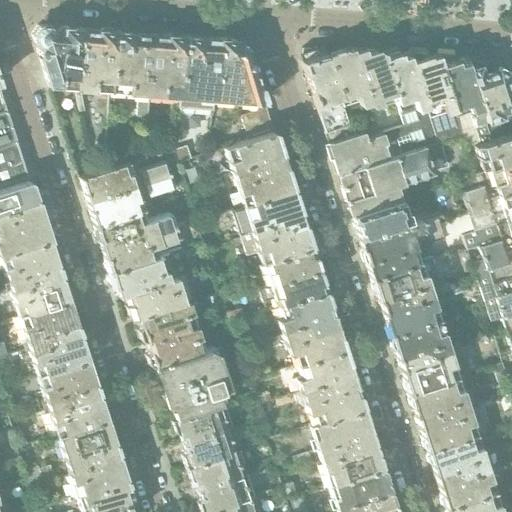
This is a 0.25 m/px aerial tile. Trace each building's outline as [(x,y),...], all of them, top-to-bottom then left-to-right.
[(58,88),(72,89),(76,29),(62,28),(59,30),(51,30),(52,27),(36,26),(30,35),(35,46),(38,46),(36,49),(35,52),(37,55),(40,57),(38,59),(46,87),(58,88)] [(78,89),(107,91),(112,31),(76,29),(72,89),(77,112),(82,111),(79,91),(78,89)] [(140,117),(146,34),(112,31),(107,91),(136,93),(136,95),(134,116),(140,117)] [(177,97),(182,36),(146,34),(140,117),(145,117),(147,96),(147,94),(177,97)] [(210,99),(214,39),(182,36),(177,97),(181,97),(180,108),(208,110),(210,99)] [(222,150),(272,135),(252,72),(247,71),(249,68),(249,65),(249,64),(247,61),(243,60),(246,54),(244,48),(233,48),(233,43),(231,40),(214,39),(210,99),(247,102),(249,112),(239,116),(242,124),(247,139),(221,147),(222,150)] [(340,106),(322,50),(321,47),(301,49),(299,62),(325,142),(349,134),(340,106)] [(357,105),(367,102),(351,52),(350,49),(342,52),(340,48),(322,50),(340,106),(355,101),(357,105)] [(393,102),(380,58),(379,54),(373,51),(365,50),(361,54),(359,50),(351,52),(367,102),(369,110),(393,102)] [(433,143),(406,53),(398,56),(397,53),(380,58),(393,102),(407,150),(421,145),(422,147),(433,143)] [(406,53),(433,143),(438,142),(459,135),(434,55),(426,58),(425,55),(406,53)] [(452,56),(434,55),(459,135),(463,148),(471,145),(488,140),(462,58),(462,57),(453,60),(452,56)] [(488,140),(511,132),(511,84),(501,73),(493,69),(473,60),(471,61),(465,57),(462,58),(488,140)] [(0,131),(9,128),(4,112),(0,113),(0,131)] [(0,148),(14,144),(9,128),(0,131),(0,148)] [(325,142),(335,176),(386,160),(385,157),(380,144),(382,143),(379,133),(362,138),(360,131),(349,134),(325,142)] [(511,158),(511,132),(488,140),(471,145),(475,158),(479,170),(511,158)] [(283,169),(272,135),(222,150),(229,173),(253,166),(257,178),(283,169)] [(348,217),(398,201),(398,200),(444,186),(439,169),(443,167),(445,167),(441,152),(442,152),(438,142),(433,143),(422,147),(421,145),(407,150),(385,157),(386,160),(335,176),(348,217)] [(0,185),(25,177),(14,144),(0,148),(0,185)] [(183,160),(179,148),(171,151),(175,163),(183,160)] [(461,204),(511,187),(511,158),(479,170),(453,179),(461,204)] [(76,177),(84,202),(167,175),(172,173),(176,172),(176,171),(172,159),(129,173),(125,161),(76,177)] [(289,189),(283,169),(257,178),(253,166),(229,173),(239,205),(289,189)] [(176,172),(172,173),(175,182),(182,180),(179,171),(176,171),(176,172)] [(91,226),(139,211),(142,210),(138,197),(171,186),(167,175),(84,202),(91,226)] [(222,187),(220,180),(205,185),(207,192),(222,187)] [(0,211),(33,202),(27,182),(0,190),(0,211)] [(511,216),(511,187),(461,204),(464,215),(469,230),(511,216)] [(301,226),(289,189),(239,205),(240,206),(229,210),(237,233),(273,221),(277,234),(301,226)] [(348,217),(356,239),(407,222),(403,211),(401,212),(398,201),(348,217)] [(0,255),(45,241),(33,202),(0,211),(0,255)] [(91,226),(99,250),(183,222),(189,220),(187,217),(185,217),(184,215),(174,218),(172,213),(143,222),(139,211),(91,226)] [(368,277),(416,263),(412,251),(415,247),(467,230),(469,230),(464,215),(441,222),(438,212),(425,216),(412,220),(407,222),(356,239),(368,277)] [(507,237),(510,247),(511,246),(511,216),(469,230),(478,258),(502,250),(499,240),(507,237)] [(307,247),(301,226),(277,234),(273,221),(237,233),(238,237),(227,241),(229,245),(240,242),(244,255),(254,252),(258,263),(307,247)] [(106,274),(159,257),(159,255),(155,245),(175,238),(173,231),(177,230),(185,227),(183,222),(99,250),(101,258),(106,274)] [(28,271),(52,262),(45,241),(0,255),(0,264),(7,287),(31,280),(28,271)] [(478,258),(487,283),(511,275),(511,246),(510,247),(511,248),(502,251),(502,250),(478,258)] [(262,267),(267,284),(314,268),(311,258),(307,247),(258,263),(260,268),(262,267)] [(114,297),(123,294),(174,277),(188,272),(180,248),(159,255),(159,257),(106,274),(114,297)] [(0,295),(9,293),(16,316),(64,300),(59,286),(57,278),(52,262),(28,271),(31,280),(7,287),(8,289),(0,291),(0,295)] [(368,277),(376,302),(400,294),(404,304),(429,296),(428,295),(421,274),(420,274),(416,263),(368,277)] [(321,290),(314,268),(267,284),(255,288),(259,302),(270,298),(273,306),(275,306),(321,290)] [(511,275),(487,283),(495,309),(511,302),(511,275)] [(135,318),(136,320),(183,304),(174,277),(123,294),(126,302),(123,306),(126,317),(131,319),(135,318)] [(439,289),(448,286),(445,280),(435,283),(436,286),(438,287),(439,289)] [(386,335),(436,319),(432,307),(430,301),(443,297),(441,292),(449,289),(451,295),(466,291),(463,281),(448,286),(439,289),(440,291),(428,295),(429,296),(404,304),(400,294),(376,302),(386,335)] [(229,296),(224,283),(214,286),(219,299),(229,296)] [(309,335),(333,327),(326,305),(321,290),(275,306),(279,318),(274,319),(278,333),(305,324),(309,335)] [(16,316),(28,352),(52,345),(47,332),(72,324),(64,300),(16,316)] [(511,331),(511,302),(495,309),(498,319),(499,319),(504,333),(511,331),(511,332),(511,331)] [(142,342),(193,326),(186,303),(183,304),(136,320),(138,326),(135,330),(138,340),(142,342)] [(242,316),(239,308),(224,313),(227,321),(242,316)] [(386,335),(394,360),(419,352),(423,364),(448,356),(440,331),(436,319),(386,335)] [(83,359),(72,324),(47,332),(52,345),(28,352),(36,375),(83,359)] [(340,350),(333,327),(309,335),(305,324),(278,333),(285,355),(291,353),(295,364),(340,350)] [(201,350),(193,326),(142,342),(145,351),(143,355),(146,365),(150,367),(201,350)] [(228,331),(232,341),(234,347),(242,345),(237,329),(228,331)] [(469,345),(467,337),(454,341),(457,349),(469,345)] [(171,419),(221,402),(218,391),(219,390),(226,388),(219,369),(211,347),(201,350),(150,367),(164,408),(168,407),(171,419)] [(351,383),(340,350),(295,364),(299,376),(293,378),(296,389),(323,380),(327,392),(351,383)] [(405,394),(455,378),(450,365),(448,356),(423,364),(419,352),(394,360),(405,394)] [(36,375),(49,417),(72,409),(66,392),(91,384),(83,359),(36,375)] [(499,394),(509,391),(500,365),(500,363),(490,366),(499,394)] [(441,421),(467,414),(459,389),(455,378),(405,394),(412,416),(437,407),(441,421)] [(359,409),(351,383),(327,392),(323,380),(296,389),(304,414),(309,412),(310,415),(312,422),(306,424),(307,426),(359,409)] [(54,435),(102,419),(98,406),(95,395),(91,384),(66,392),(72,409),(49,417),(54,435)] [(473,394),(476,403),(487,399),(484,390),(473,394)] [(270,401),(267,393),(254,397),(257,405),(270,401)] [(487,399),(476,403),(478,410),(493,405),(490,398),(487,399)] [(229,427),(221,402),(171,419),(168,420),(172,433),(176,434),(179,443),(229,427)] [(16,417),(13,404),(4,407),(8,419),(16,417)] [(412,416),(423,451),(473,435),(469,422),(467,414),(441,421),(437,407),(412,416)] [(370,444),(359,409),(307,426),(314,449),(343,440),(346,452),(370,444)] [(85,451),(110,442),(107,434),(102,419),(54,435),(67,474),(91,467),(85,451)] [(236,450),(229,427),(179,443),(181,451),(179,455),(183,467),(236,450)] [(26,444),(21,430),(12,434),(16,447),(26,444)] [(460,478),(485,470),(477,446),(473,435),(423,451),(431,474),(456,466),(460,478)] [(377,465),(370,444),(346,452),(343,440),(314,449),(325,482),(377,465)] [(67,474),(73,494),(121,478),(117,464),(114,455),(110,443),(110,442),(85,451),(91,467),(67,474)] [(16,455),(14,446),(1,448),(3,458),(16,455)] [(244,474),(236,450),(183,467),(187,479),(191,481),(194,490),(244,474)] [(494,460),(495,460),(493,454),(484,456),(487,465),(495,463),(494,460)] [(495,460),(494,460),(495,463),(496,467),(511,462),(510,455),(495,460)] [(270,457),(259,461),(261,467),(271,464),(272,464),(270,457)] [(389,502),(377,465),(325,482),(333,508),(361,498),(365,510),(389,502)] [(21,470),(24,480),(50,472),(48,466),(38,469),(37,466),(21,470)] [(431,474),(442,509),(492,493),(488,480),(485,470),(460,478),(456,466),(431,474)] [(263,467),(249,472),(251,477),(264,472),(263,467)] [(50,472),(24,480),(26,488),(39,484),(37,479),(51,474),(50,472)] [(244,474),(194,490),(196,498),(194,501),(197,511),(251,495),(247,481),(244,474)] [(121,478),(73,494),(79,511),(97,511),(125,504),(129,503),(122,479),(121,478)] [(294,494),(290,482),(279,485),(283,498),(294,494)] [(498,511),(492,493),(442,509),(442,511),(498,511)] [(255,511),(255,510),(256,510),(251,495),(197,511),(255,511)] [(392,511),(389,502),(365,510),(361,498),(333,508),(334,511),(392,511)]
